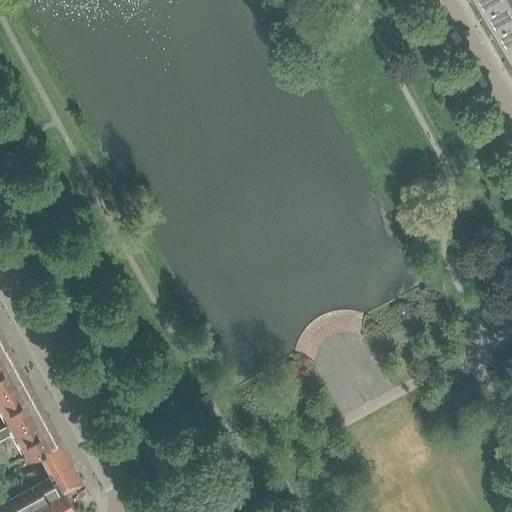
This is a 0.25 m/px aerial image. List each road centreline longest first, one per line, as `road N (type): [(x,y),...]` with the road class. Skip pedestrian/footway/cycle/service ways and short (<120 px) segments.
road 1 (residential): [(127,511),(0,280)]
road 2 (residential): [(511,118),(442,0)]
